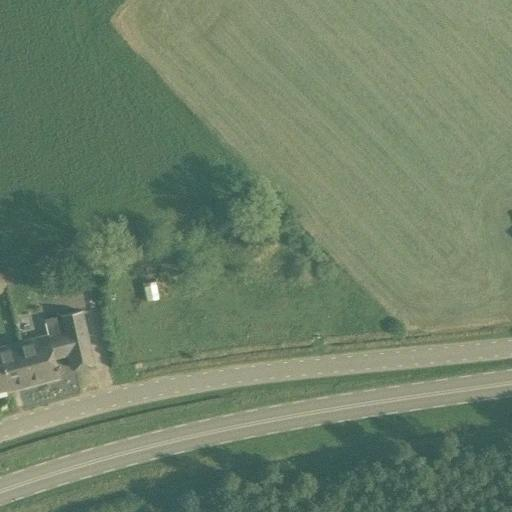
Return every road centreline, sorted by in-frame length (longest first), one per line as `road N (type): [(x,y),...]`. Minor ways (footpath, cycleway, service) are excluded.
road 1 (secondary): [(0,489),(234,426),(511,385)]
road 2 (unclassified): [(0,432),(113,394),(511,346)]
